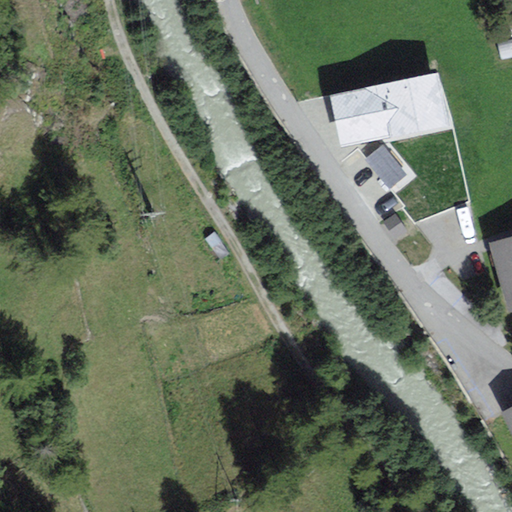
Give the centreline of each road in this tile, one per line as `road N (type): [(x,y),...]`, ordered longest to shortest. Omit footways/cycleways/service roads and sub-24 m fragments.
road 1 (track): [(98,0),(132,80),(310,374),(417,511)]
road 2 (residential): [(227,0),(265,79),(414,293),(511,377)]
